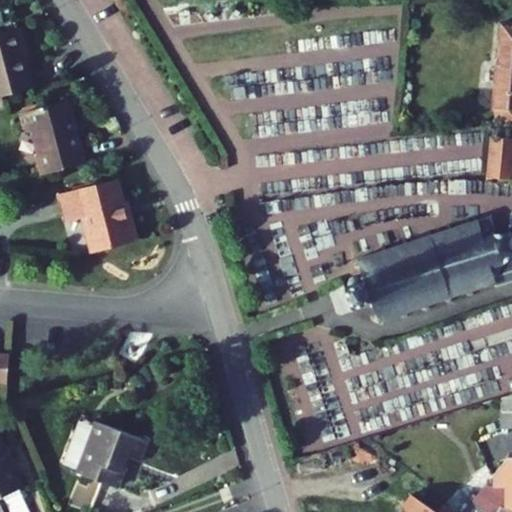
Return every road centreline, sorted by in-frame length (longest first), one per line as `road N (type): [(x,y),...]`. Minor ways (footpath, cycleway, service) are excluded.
road 1 (residential): [(215,289),(171,174),(69,0)]
road 2 (residential): [(281,511),(215,289)]
road 3 (residential): [(0,301),(128,312),(215,289)]
